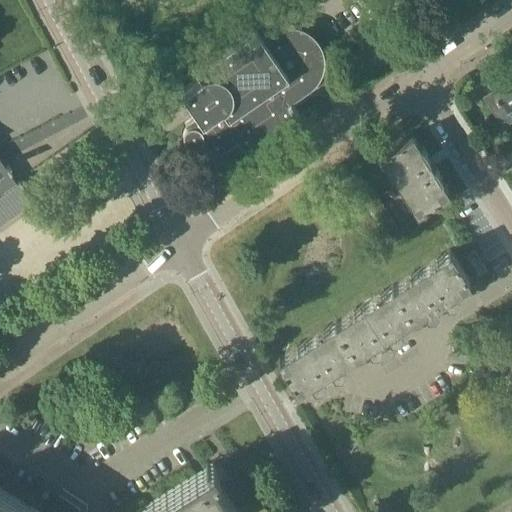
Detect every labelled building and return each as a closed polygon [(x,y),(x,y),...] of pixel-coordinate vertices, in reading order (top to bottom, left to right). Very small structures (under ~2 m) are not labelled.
[(278,16),(291,8),(285,0),(281,0),(272,6),(278,16)] [(271,26),(269,28),(263,19),(196,66),(201,74),(182,88),(198,112),(185,121),(188,125),(186,126),(185,128),(184,129),(183,131),(183,133),(183,135),(183,137),(184,138),(185,140),(186,141),(188,142),(189,143),(192,144),(193,144),(194,144),(197,144),(199,142),(202,146),(207,143),(215,154),(238,139),(244,148),(298,110),(291,100),(304,91),(303,83),(302,81),(304,80),(305,79),(307,77),(309,75),(310,73),(311,71),(312,69),(313,67),(314,65),(315,63),(315,60),(315,58),(315,56),(314,53),(314,51),(313,49),(312,47),(311,45),(310,43),(309,41),(307,39),(305,38),(303,36),(302,35),(299,34),(297,33),(300,24),(298,23),(295,23),(292,22),(289,22),(286,22),(283,22),(280,23),(277,24),(274,25),(271,26)] [(511,104),(511,64),(487,81),(492,89),(482,95),(503,126),(511,120),(511,114),(507,108),(511,104)] [(427,159),(428,158),(420,146),(419,147),(411,134),(380,154),(417,212),(448,192),(439,179),(441,178),(434,167),(432,168),(427,159)] [(17,181),(0,156),(0,222),(34,199),(20,178),(17,181)] [(278,357),(297,389),(470,280),(450,248),(278,357)] [(487,270),(474,249),(466,255),(479,275),(487,270)] [(135,511),(38,511),(0,487),(0,511),(234,511),(237,510),(219,481),(228,475),(222,464),(217,467),(214,462),(135,511)]
